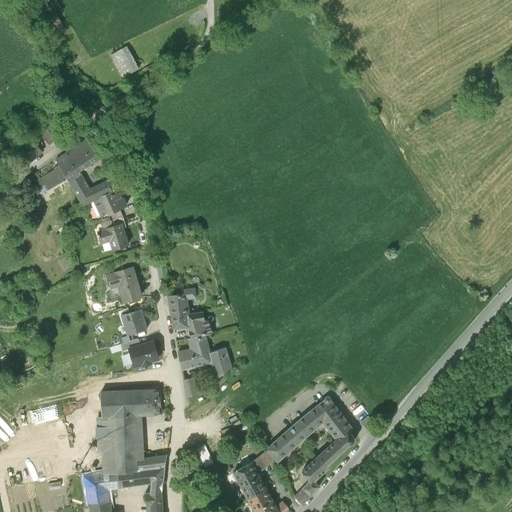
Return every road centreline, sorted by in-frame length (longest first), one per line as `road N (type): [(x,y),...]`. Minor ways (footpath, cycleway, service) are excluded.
road 1 (residential): [(98,113),(120,145),(139,206),(167,339),(178,422),(171,511)]
road 2 (tertiary): [(511,284),(308,511)]
road 3 (unclassified): [(98,113),(205,36),(209,0)]
road 4 (unclassified): [(0,188),(98,113)]
